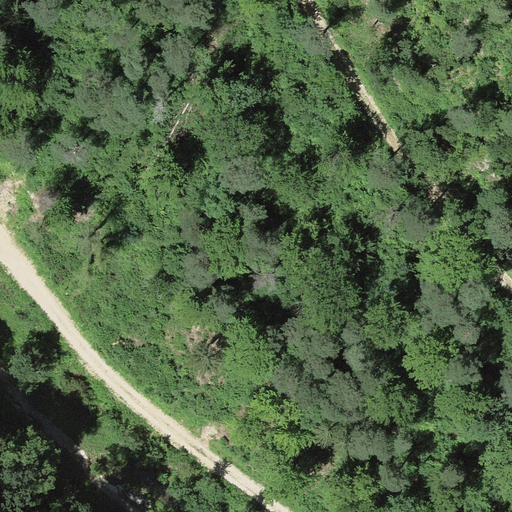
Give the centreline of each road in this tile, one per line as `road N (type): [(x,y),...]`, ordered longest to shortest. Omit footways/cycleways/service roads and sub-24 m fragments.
road 1 (track): [(0,248),(95,361),(279,511)]
road 2 (track): [(316,0),(414,167),(511,285)]
